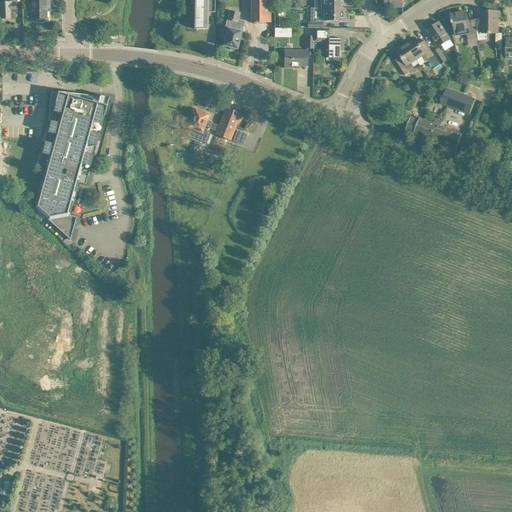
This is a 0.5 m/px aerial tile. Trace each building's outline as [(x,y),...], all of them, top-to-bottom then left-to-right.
[(0,0),(0,19),(12,20),(12,13),(16,13),(16,2),(12,2),(12,0),(0,0)] [(31,0),(32,9),(32,19),(46,19),(46,6),(49,6),(49,0),(31,0)] [(194,0),(194,29),(208,29),(208,12),(215,13),(215,0),(194,0)] [(251,0),(252,23),(265,22),(270,22),(270,0),(251,0)] [(313,0),(314,8),(318,9),(322,9),(324,9),(343,8),(342,0),(313,0)] [(324,9),(322,9),(318,9),(318,21),(345,22),(345,8),(343,8),(324,9)] [(236,49),(237,49),(239,41),(241,41),(243,36),(240,35),(244,22),(238,20),(240,13),(229,11),(225,28),(224,28),(223,35),(225,36),(223,46),(229,47),(230,50),(233,51),(236,49)] [(475,20),(475,23),(478,38),(478,41),(487,39),(487,34),(497,33),(498,11),(481,11),(481,19),(475,20)] [(450,15),(452,24),(453,23),(455,35),(466,34),(467,39),(478,38),(475,23),(469,24),(467,12),(450,15)] [(439,23),(427,30),(435,42),(434,42),(438,47),(441,45),(445,51),(453,45),(449,40),(450,39),(444,31),(439,23)] [(313,28),(313,36),(313,42),(325,42),(325,58),(332,58),(332,61),(340,62),(340,46),(343,46),(344,39),(330,39),(331,28),(322,28),(313,28)] [(415,38),(406,44),(416,60),(422,56),(425,62),(428,61),(431,61),(435,68),(441,65),(433,53),(425,40),(424,41),(427,45),(422,48),(415,38)] [(400,56),(395,60),(405,76),(415,69),(411,64),(416,60),(406,44),(396,50),(400,56)] [(439,49),(433,53),(441,65),(447,60),(439,49)] [(284,51),(284,58),(284,68),(292,68),(292,66),(307,66),(307,51),(284,51)] [(446,89),(441,103),(470,114),(475,100),(446,89)] [(58,93),(51,92),(48,121),(50,121),(48,128),(47,128),(43,142),(45,142),(43,149),(41,149),(37,163),(46,165),(34,208),(70,239),(76,217),(69,216),(81,174),(89,177),(93,163),(91,163),(93,155),(95,156),(99,142),(97,142),(99,135),(101,135),(105,121),(103,121),(105,114),(106,114),(110,100),(109,100),(109,98),(94,96),(58,93)] [(185,135),(194,138),(206,143),(209,135),(207,134),(209,129),(216,132),(215,134),(230,140),(241,114),(225,108),(218,126),(211,123),(211,122),(206,120),(208,115),(195,110),(185,135)] [(440,126),(442,120),(435,118),(433,123),(420,118),(419,120),(411,117),(406,130),(414,133),(456,150),(462,134),(440,126)] [(217,156),(212,167),(223,172),(228,161),(217,156)] [(77,260),(33,276),(54,315),(91,296),(81,278),(85,275),(77,260)] [(37,331),(9,364),(49,389),(60,376),(56,373),(69,357),(37,331)]
